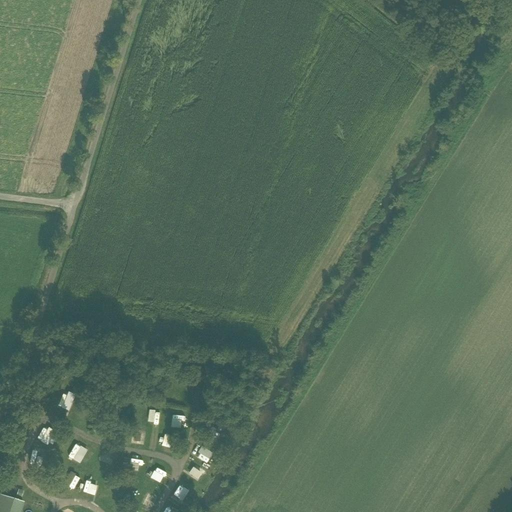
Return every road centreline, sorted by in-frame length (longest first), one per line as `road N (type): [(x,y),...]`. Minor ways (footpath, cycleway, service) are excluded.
road 1 (unclassified): [(72,205),(0,436)]
road 2 (unclassified): [(137,0),(72,205)]
